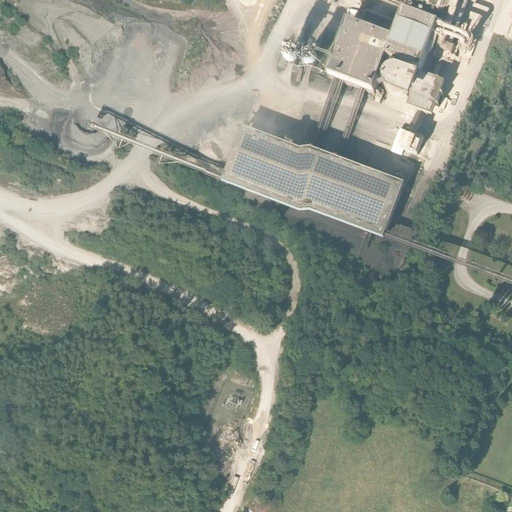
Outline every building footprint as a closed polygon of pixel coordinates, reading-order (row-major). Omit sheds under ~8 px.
[(456,4),(442,0),(413,0),(410,11),(449,24),(456,4)] [(439,32),(400,18),(391,45),(345,29),(327,81),(375,98),(385,66),(423,79),(439,32)] [(287,83),(296,83),(296,65),(287,65),(287,83)] [(429,123),(430,121),(432,122),(433,122),(434,122),(446,89),(422,80),(420,85),(421,85),(419,90),(402,84),(397,86),(391,93),(390,101),(392,108),(396,111),(429,123)] [(244,129),(223,184),(386,246),(406,191),(244,129)] [(406,141),(401,154),(413,158),(418,160),(422,149),(424,144),(409,138),(407,142),(406,141)] [(485,187),(483,192),(495,195),(496,191),(485,187)]
